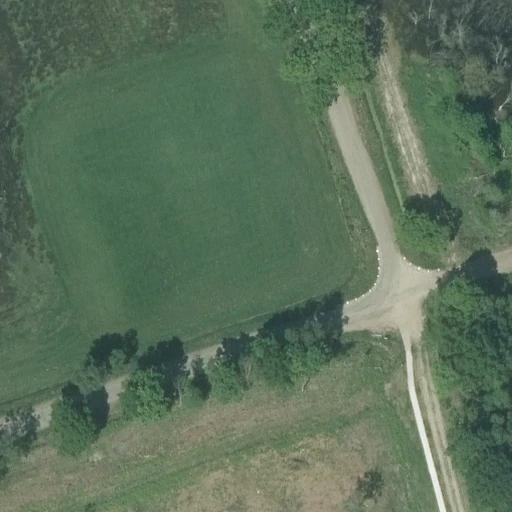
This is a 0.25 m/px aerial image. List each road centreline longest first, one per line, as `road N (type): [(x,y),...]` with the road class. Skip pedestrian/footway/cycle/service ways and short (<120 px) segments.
road 1 (unclassified): [(0,426),(371,307),(399,291),(297,0)]
road 2 (track): [(399,291),(456,511)]
